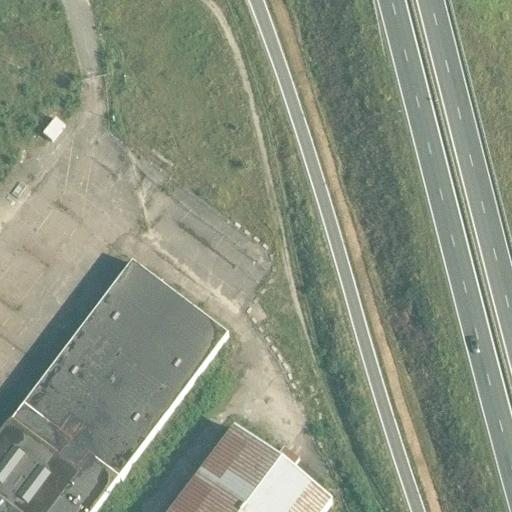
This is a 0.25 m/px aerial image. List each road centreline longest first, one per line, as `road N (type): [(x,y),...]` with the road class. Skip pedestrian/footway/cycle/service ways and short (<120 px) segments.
road 1 (trunk): [(253,0),(414,511)]
road 2 (trunk): [(390,0),(511,463)]
road 3 (trunk): [(511,319),(430,0)]
